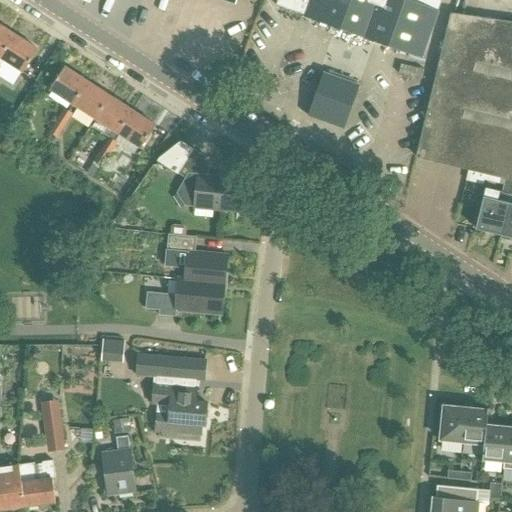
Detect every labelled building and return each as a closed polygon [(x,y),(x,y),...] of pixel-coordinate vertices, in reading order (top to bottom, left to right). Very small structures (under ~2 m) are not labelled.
[(278,0),(277,5),(309,17),(308,18),(336,28),(421,58),(438,11),(408,0),(278,0)] [(511,23),(452,14),(418,157),(463,168),(509,179),(511,179),(511,23)] [(0,58),(1,58),(15,35),(0,25),(0,58)] [(15,35),(1,58),(23,73),(38,50),(15,35)] [(72,105),(87,82),(65,67),(50,90),(72,105)] [(344,127),(357,87),(320,75),(307,116),(344,127)] [(95,119),(110,96),(87,82),(72,105),(95,119)] [(118,134),(133,111),(110,96),(95,119),(118,134)] [(64,109),(56,121),(57,121),(65,126),(73,114),(64,109)] [(133,111),(118,134),(140,148),(155,126),(133,111)] [(65,126),(57,121),(56,121),(49,133),(57,139),(65,126)] [(117,143),(113,141),(110,139),(108,138),(101,150),(102,150),(110,155),(117,143)] [(94,162),(87,174),(94,178),(110,155),(102,150),(101,150),(93,161),(94,162)] [(238,211),(241,181),(203,177),(205,157),(194,150),(179,174),(185,178),(177,194),(185,206),(195,206),(238,211)] [(487,189),(478,229),(503,235),(510,205),(510,204),(511,195),(511,179),(509,179),(506,194),(487,189)] [(502,236),(511,238),(511,204),(510,204),(510,205),(503,235),(502,235),(502,236)] [(166,250),(164,267),(187,269),(186,280),(224,284),(227,256),(195,253),(196,237),(169,235),(167,250),(166,250)] [(178,280),(175,310),(221,314),(224,284),(186,280),(178,280)] [(160,310),(162,294),(147,293),(146,309),(160,310)] [(125,342),(103,340),(101,361),(123,363),(125,342)] [(140,356),(139,377),(158,378),(157,385),(156,385),(154,405),(172,407),(171,423),(181,424),(180,434),(202,436),(203,426),(207,426),(209,404),(209,403),(197,402),(199,381),(206,381),(207,360),(140,356)] [(48,453),(65,451),(58,401),(41,403),(48,453)] [(444,407),(440,440),(462,442),(465,410),(465,409),(444,407)] [(465,410),(462,442),(479,444),(484,445),(485,445),(487,427),(487,426),(489,409),(487,409),(487,411),(479,410),(465,409),(465,410)] [(115,435),(132,433),(130,418),(113,421),(115,435)] [(484,445),(482,463),(483,463),(483,461),(505,462),(508,430),(508,429),(487,426),(487,427),(485,445),(484,445)] [(108,496),(136,492),(130,450),(128,436),(116,438),(118,452),(102,454),(108,496)] [(19,471),(24,507),(56,503),(52,480),(55,479),(53,461),(43,463),(42,465),(42,468),(44,480),(37,481),(34,463),(20,465),(19,471)] [(13,511),(17,511),(20,508),(24,507),(19,471),(20,465),(0,467),(0,510),(8,510),(11,511),(13,511)] [(459,480),(460,472),(448,471),(447,479),(459,480)] [(472,473),(460,472),(459,480),(471,481),(472,473)] [(489,491),(501,492),(502,484),(490,483),(489,491)] [(475,511),(478,490),(437,486),(436,498),(434,498),(432,511),(475,511)] [(501,500),(501,492),(489,491),(489,499),(501,500)]
